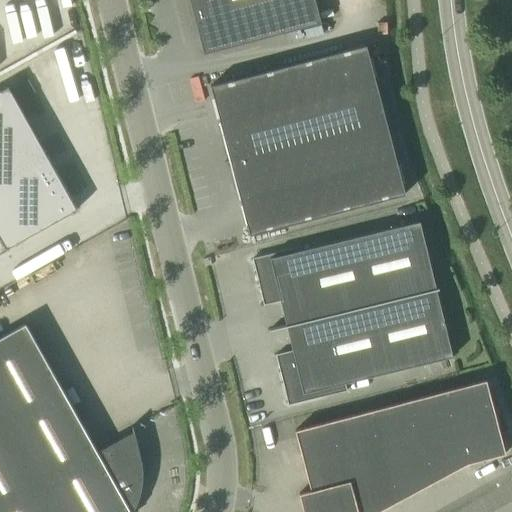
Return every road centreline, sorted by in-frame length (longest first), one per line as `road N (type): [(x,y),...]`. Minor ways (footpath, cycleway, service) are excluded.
road 1 (unclassified): [(216,511),(214,419),(101,0)]
road 2 (unclassified): [(511,236),(470,120),(448,0)]
road 3 (unknown): [(392,511),(511,465)]
road 4 (unknown): [(214,419),(244,486),(292,511)]
